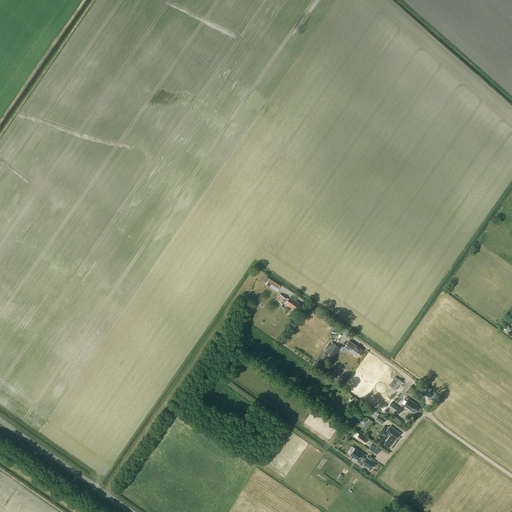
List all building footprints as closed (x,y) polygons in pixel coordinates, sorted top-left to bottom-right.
[(266,284),(277,291),(280,286),(274,282),(275,282),(269,278),(266,284)] [(280,294),(276,299),(283,304),(285,301),(287,299),(280,294)] [(301,304),(299,303),(291,297),(289,299),(287,302),(289,304),(288,306),(296,311),(301,304)] [(345,348),(358,357),(363,350),(350,341),(345,348)] [(330,355),(337,345),(332,342),(330,345),(329,344),(324,351),(330,355)] [(330,355),(334,357),(341,348),(337,345),(330,355)] [(330,356),(325,353),(320,360),(323,361),(325,358),(327,360),(330,356)] [(393,380),(389,385),(395,389),(399,384),(393,380)] [(415,410),(417,411),(419,408),(417,406),(418,405),(409,399),(404,406),(413,412),(415,410)] [(391,402),(388,407),(397,413),(400,408),(391,402)] [(372,416),(383,424),(386,419),(376,411),(372,416)] [(361,426),(363,421),(355,418),(353,423),(361,426)] [(391,436),(387,441),(385,444),(390,447),(396,439),(396,440),(400,434),(391,427),(389,430),(384,427),(380,432),(386,436),(388,433),(391,436)] [(365,445),(368,440),(360,434),(357,439),(365,445)] [(356,448),(351,455),(360,461),(360,460),(363,462),(363,463),(370,468),(371,467),(373,468),(375,464),(374,463),(375,462),(367,456),(366,459),(363,457),(364,454),(356,448)]
